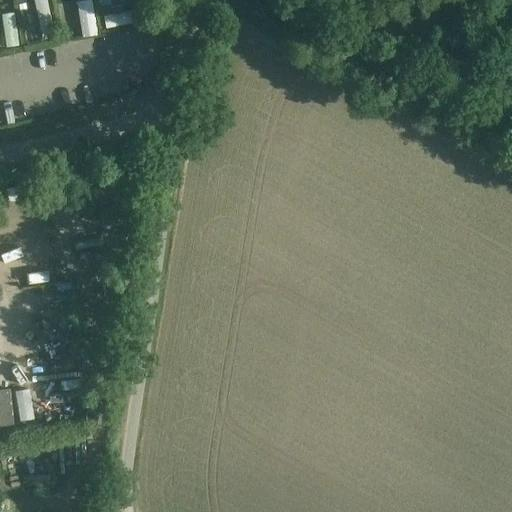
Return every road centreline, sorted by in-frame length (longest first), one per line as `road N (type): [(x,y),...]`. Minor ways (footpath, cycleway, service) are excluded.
road 1 (unclassified): [(121,449),(173,140),(171,112)]
road 2 (tertiary): [(0,152),(171,112)]
